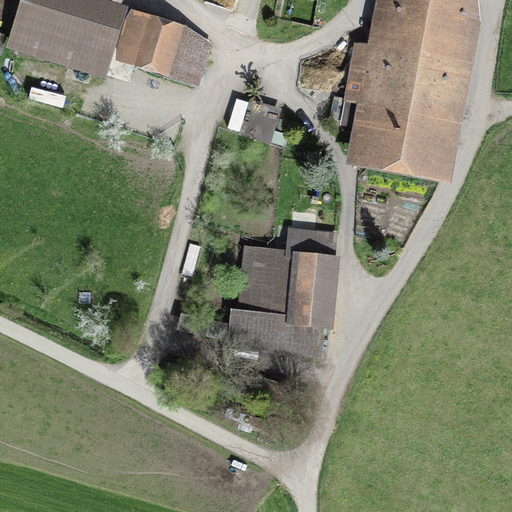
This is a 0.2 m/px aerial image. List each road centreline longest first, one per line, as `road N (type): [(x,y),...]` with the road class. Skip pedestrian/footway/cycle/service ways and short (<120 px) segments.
road 1 (residential): [(301,481),(380,302),(460,179),(476,122),(490,0)]
road 2 (unclassified): [(0,334),(301,481)]
